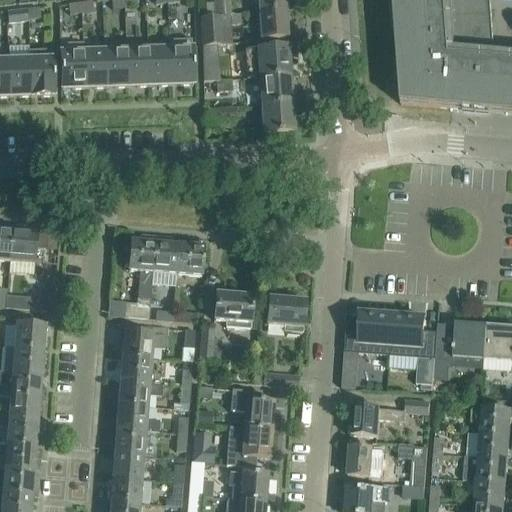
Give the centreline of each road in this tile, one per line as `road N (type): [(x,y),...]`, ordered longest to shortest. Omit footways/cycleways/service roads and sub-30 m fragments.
road 1 (residential): [(312,511),(340,158)]
road 2 (residential): [(102,166),(79,449),(52,511)]
road 3 (residential): [(102,166),(340,158)]
road 4 (residential): [(511,151),(338,135)]
road 5 (residential): [(338,135),(328,0)]
